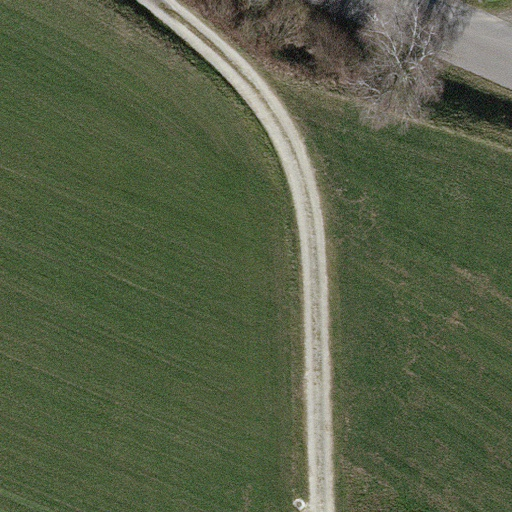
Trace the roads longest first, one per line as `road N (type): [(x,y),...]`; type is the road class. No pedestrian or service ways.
road 1 (track): [(345,511),(334,196),(316,109),(279,51),(207,0)]
road 2 (unclassified): [(393,0),(511,49)]
